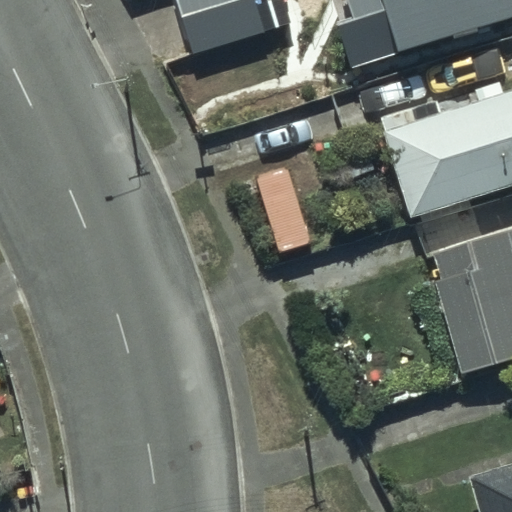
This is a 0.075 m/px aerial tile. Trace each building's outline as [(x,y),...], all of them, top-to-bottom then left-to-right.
[(266,39),(253,0),(173,0),(192,61),(266,39)] [(511,0),(347,0),(355,26),(338,31),(352,80),(403,65),(403,63),(511,31),(511,0)] [(389,143),(387,143),(412,226),(511,195),(511,100),(443,121),(440,110),(384,127),(389,143)] [(511,346),(511,221),(432,244),(439,268),(432,270),(459,362),(511,346)] [(511,511),(511,455),(467,469),(479,511),(511,511)]
